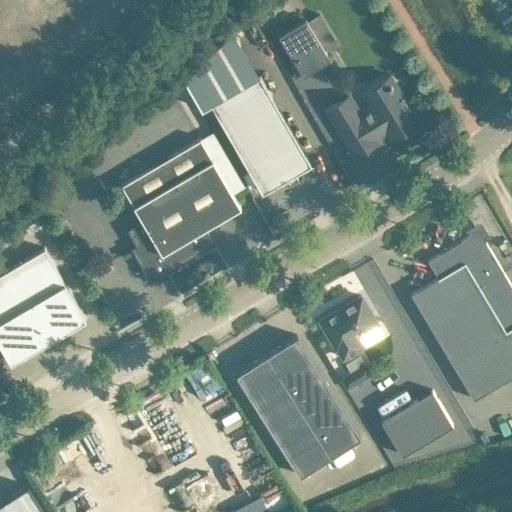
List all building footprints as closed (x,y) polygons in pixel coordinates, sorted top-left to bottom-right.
[(278,34),(303,75),(330,58),(306,17),(278,34)] [(390,73),(370,86),(363,90),(371,104),(360,111),(349,94),(326,108),(355,154),(377,140),(376,137),(387,131),(391,137),(418,120),(390,73)] [(265,188),(274,187),(276,187),(286,183),(293,181),(298,178),(294,171),(310,161),(259,74),(211,102),(262,190),(265,188)] [(121,183),(142,219),(127,228),(136,244),(131,247),(144,269),(149,266),(150,268),(154,271),(158,272),(163,271),(165,270),(214,242),(204,226),(241,205),(200,136),(121,183)] [(474,397),(511,374),(511,284),(485,239),(487,231),(470,227),(468,235),(428,259),(438,276),(411,292),(474,397)] [(86,317),(44,246),(0,272),(0,342),(11,361),(86,317)] [(364,344),(358,334),(378,322),(361,295),(320,319),(336,347),(337,346),(343,356),(358,347),(364,344)] [(297,334),(266,353),(330,454),(361,435),(297,334)] [(330,454),(266,353),(236,372),(300,473),(330,454)] [(350,372),(340,377),(347,388),(356,383),(350,372)] [(381,419),(402,453),(453,423),(432,388),(381,419)] [(238,404),(220,409),(224,423),(242,418),(238,404)] [(102,431),(69,449),(75,460),(108,442),(102,431)] [(45,511),(28,484),(0,501),(0,511),(45,511)] [(274,511),(269,498),(239,511),(274,511)]
